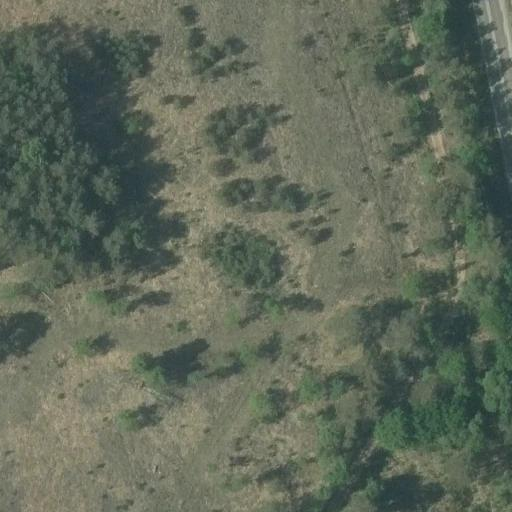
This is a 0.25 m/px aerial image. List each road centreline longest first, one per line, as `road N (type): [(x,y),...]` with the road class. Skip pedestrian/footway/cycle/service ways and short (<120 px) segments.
road 1 (unknown): [(335,511),(439,341),(463,273),(457,219),(400,0)]
road 2 (primary): [(511,121),(484,0)]
